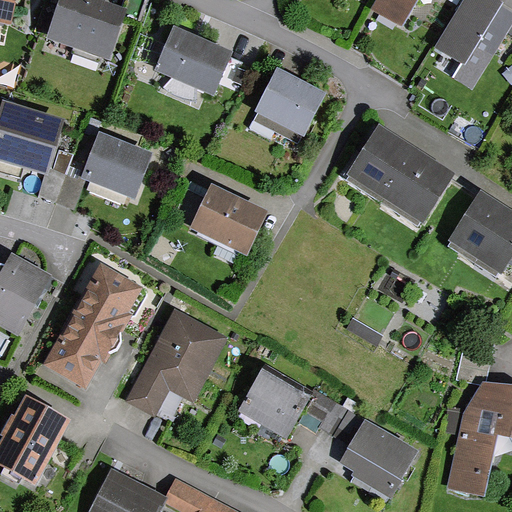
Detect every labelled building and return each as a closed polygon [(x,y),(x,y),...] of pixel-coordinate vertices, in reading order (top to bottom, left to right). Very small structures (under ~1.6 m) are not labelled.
[(16,0),(0,0),(0,22),(11,25),(16,0)] [(130,10),(100,0),(59,0),(47,35),(113,58),(130,10)] [(389,0),(383,10),(416,33),(438,0),(389,0)] [(511,9),(498,0),(475,0),(440,51),(474,74),(511,18),(511,9)] [(234,51),(174,26),(154,71),(214,96),(234,51)] [(327,93),(278,68),(255,111),(304,136),(327,93)] [(70,124),(13,107),(0,149),(0,156),(55,174),(70,124)] [(455,172),(379,123),(346,174),(422,223),(455,172)] [(160,162),(106,140),(89,180),(143,202),(160,162)] [(269,211),(211,183),(190,228),(247,255),(269,211)] [(511,257),(511,210),(480,190),(448,240),(502,274),(511,257)] [(12,274),(0,270),(0,327),(23,339),(59,281),(21,258),(12,274)] [(143,294),(100,269),(44,364),(86,389),(143,294)] [(228,342),(180,314),(131,399),(157,414),(172,389),(193,402),(228,342)] [(496,342),(468,337),(460,381),(488,386),(496,342)] [(308,408),(262,381),(243,414),(288,441),(308,408)] [(511,385),(491,384),(469,416),(454,488),(494,498),(510,436),(511,436),(511,385)] [(65,431),(26,409),(0,454),(0,467),(33,487),(65,431)] [(415,460),(368,431),(346,467),(392,496),(415,460)] [(163,511),(170,500),(114,471),(92,511),(163,511)] [(232,511),(181,484),(168,507),(176,511),(232,511)]
